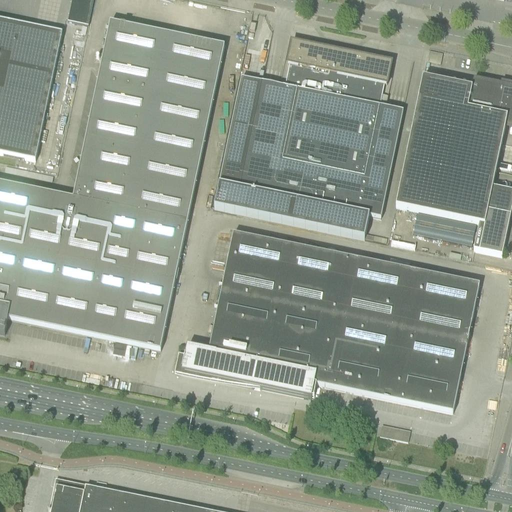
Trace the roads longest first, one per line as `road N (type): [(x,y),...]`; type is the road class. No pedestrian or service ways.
road 1 (secondary): [(492,497),(0,395)]
road 2 (secondary): [(0,422),(408,501)]
road 3 (unclassified): [(511,48),(276,0)]
road 4 (unknown): [(413,40),(411,117),(380,255)]
